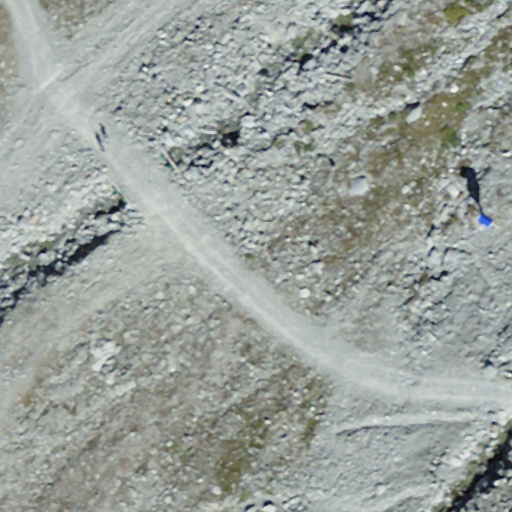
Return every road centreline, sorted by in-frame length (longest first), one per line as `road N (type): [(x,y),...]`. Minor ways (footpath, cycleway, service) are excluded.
road 1 (track): [(65,100),(156,209),(265,314),(367,378),(511,395)]
road 2 (track): [(170,0),(65,100)]
